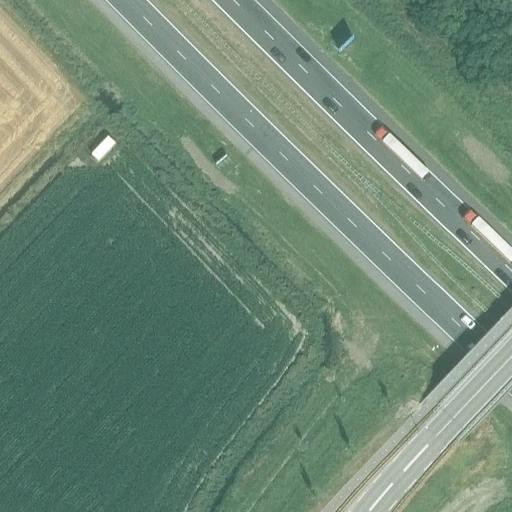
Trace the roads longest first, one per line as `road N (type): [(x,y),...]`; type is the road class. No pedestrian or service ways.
road 1 (motorway): [(122,0),(511,378)]
road 2 (motorway): [(511,271),(234,0)]
road 3 (unclassified): [(366,511),(511,356)]
